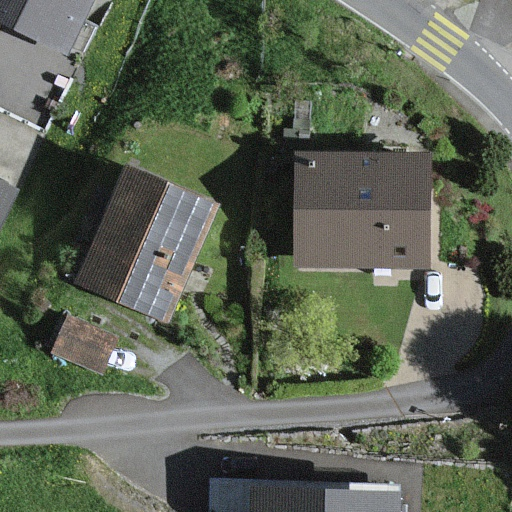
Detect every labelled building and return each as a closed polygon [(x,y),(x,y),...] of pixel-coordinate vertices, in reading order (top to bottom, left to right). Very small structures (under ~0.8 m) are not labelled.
[(93,0),(0,0),(0,23),(66,56),(93,0)] [(435,159),(297,155),(294,267),(431,271),(435,159)] [(222,214),(130,169),(75,280),(167,326),(222,214)] [(0,228),(16,199),(0,190),(0,228)] [(390,511),(390,492),(242,489),(241,511),(390,511)]
